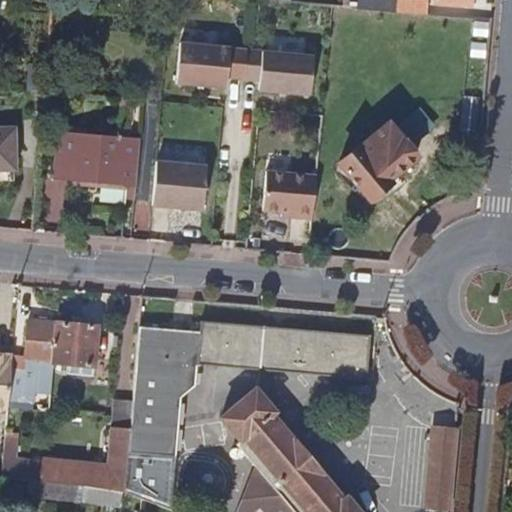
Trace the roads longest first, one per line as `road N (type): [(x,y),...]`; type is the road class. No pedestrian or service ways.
road 1 (residential): [(441,295),(0,258)]
road 2 (residential): [(476,511),(489,355)]
road 3 (residential): [(500,249),(511,123)]
